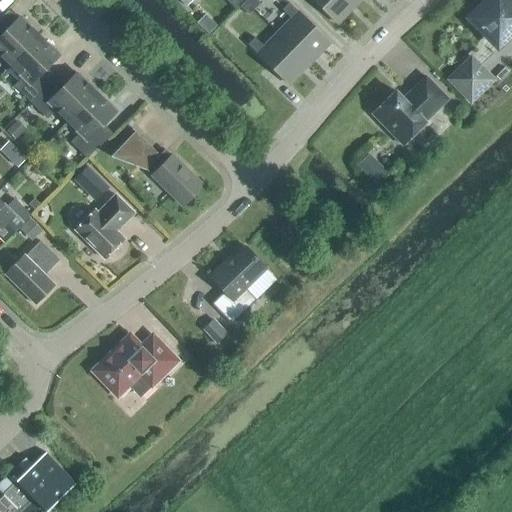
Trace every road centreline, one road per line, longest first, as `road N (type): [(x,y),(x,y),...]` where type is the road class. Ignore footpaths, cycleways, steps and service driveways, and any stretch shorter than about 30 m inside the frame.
road 1 (residential): [(36,359),(252,189)]
road 2 (residential): [(63,0),(252,189)]
road 3 (residential): [(252,189),(431,0)]
